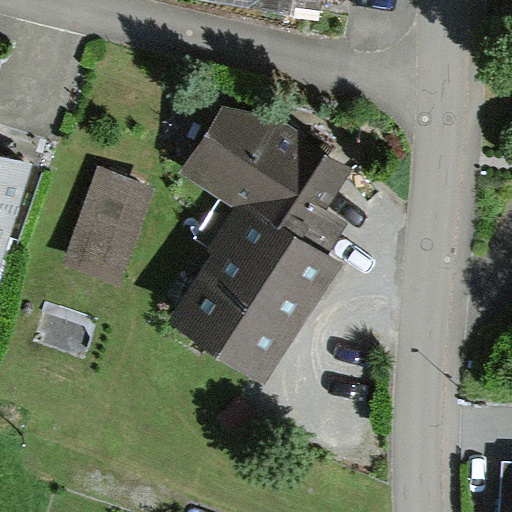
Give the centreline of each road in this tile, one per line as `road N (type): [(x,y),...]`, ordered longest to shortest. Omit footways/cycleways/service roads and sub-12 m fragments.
road 1 (residential): [(421,511),(420,376),(439,83)]
road 2 (residential): [(439,83),(60,0)]
